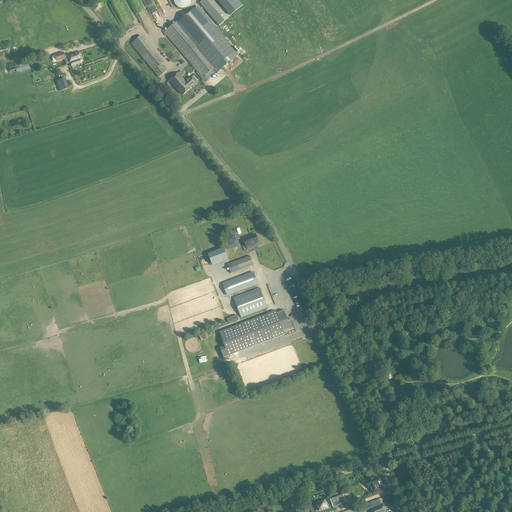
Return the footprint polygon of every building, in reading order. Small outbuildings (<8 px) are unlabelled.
[(158,0),(163,11),(166,9),(167,11),(170,9),(165,0),(158,0)] [(217,0),(231,16),(243,6),(238,0),(217,0)] [(178,21),(165,32),(172,40),(175,44),(185,56),(204,78),(206,81),(212,77),(211,77),(237,55),(222,38),(215,29),(197,8),(179,23),(178,21)] [(141,35),(131,44),(141,56),(150,67),(149,68),(152,72),(153,71),(159,78),(167,71),(162,65),(164,63),(152,48),(141,35)] [(71,66),(81,63),(78,53),(68,56),(71,66)] [(49,59),(50,67),(60,65),(59,57),(49,59)] [(16,72),(30,69),(28,63),(15,67),(16,72)] [(190,89),(197,82),(192,76),(186,82),(178,73),(170,81),(180,92),(183,95),(190,89)] [(66,78),(56,81),(60,92),(69,89),(66,78)] [(256,234),(243,239),(247,247),(259,243),(256,234)] [(227,259),(224,247),(208,250),(211,264),(217,263),(217,261),(227,259)] [(253,265),(250,256),(227,264),(231,274),(253,265)] [(254,273),(223,285),(227,295),(258,284),(254,273)] [(233,298),(241,318),(268,308),(260,288),(233,298)] [(220,348),(224,358),(285,335),(284,333),(294,329),(290,321),(288,322),(284,311),(277,313),(276,311),(220,333),(225,346),(220,348)] [(379,492),(377,487),(376,486),(379,485),(376,477),(365,480),(368,489),(370,488),(372,495),(379,492)] [(334,507),(346,503),(343,495),(330,499),(334,507)] [(316,503),(319,511),(328,508),(325,500),(316,503)] [(362,511),(372,508),(373,511),(385,511),(382,504),(372,508),(370,503),(356,508),(356,507),(343,511),(362,511)]
